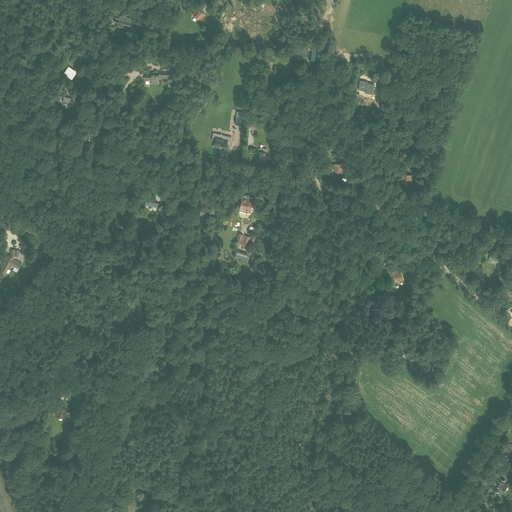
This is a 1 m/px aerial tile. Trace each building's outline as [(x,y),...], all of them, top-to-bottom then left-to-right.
[(114,22),(118,23),(117,26),(122,27),(123,24),(125,25),(125,24),(129,25),(131,19),(125,17),(126,13),(129,14),(131,9),(126,7),(123,17),(120,16),(119,19),(115,18),(114,22)] [(204,15),(198,9),(192,15),(199,21),(204,15)] [(136,24),(144,27),(146,22),(138,19),(136,24)] [(294,56),(306,58),(308,49),(304,48),(303,49),(303,50),(299,49),(299,48),(294,47),(293,51),(295,52),(294,56)] [(63,74),(70,79),(75,70),(68,66),(63,74)] [(151,80),(158,80),(158,74),(164,74),(164,77),(169,77),(169,72),(151,72),(151,76),(145,76),(145,80),(151,80)] [(376,80),(383,82),(385,74),(378,72),(376,80)] [(368,84),(360,82),(358,92),(366,93),(365,94),(369,95),(369,96),(373,96),(375,86),(368,85),(368,84)] [(75,100),(60,96),(59,100),(74,104),(75,100)] [(235,125),(244,125),(245,115),(238,114),(238,117),(236,117),(235,125)] [(247,126),(256,127),(257,121),(256,121),(257,120),(250,119),(249,120),(248,120),(247,126)] [(214,144),(225,147),(226,143),(229,144),(231,134),(225,133),(223,138),(216,136),(214,144)] [(294,150),(300,151),(301,148),(302,148),(303,144),(296,142),(294,150)] [(258,159),(264,160),(266,149),(260,147),(258,159)] [(335,171),(341,172),(341,168),(343,168),(343,165),(341,165),(341,164),(335,163),(335,171)] [(402,172),(401,177),(401,182),(406,183),(406,180),(409,181),(409,179),(411,180),(412,175),(402,172)] [(240,210),(251,212),(254,199),(243,197),(240,210)] [(159,211),(163,217),(169,213),(166,210),(162,204),(161,205),(158,205),(158,203),(146,200),(145,205),(158,207),(160,210),(159,211)] [(201,211),(208,214),(209,212),(211,213),(212,210),(203,206),(201,211)] [(241,247),(246,249),(250,237),(245,235),(238,233),(237,239),(236,239),(235,244),(241,246),(241,247)] [(251,242),(246,248),(251,251),(255,245),(251,242)] [(0,271),(0,275),(3,277),(5,274),(11,264),(15,266),(13,270),(17,272),(21,263),(13,259),(15,255),(19,256),(19,250),(15,249),(11,249),(11,254),(10,256),(9,255),(0,269),(0,270),(0,271)] [(234,257),(246,260),(248,253),(236,249),(234,257)] [(398,280),(398,281),(403,279),(400,271),(398,272),(397,270),(393,272),(396,281),(398,280)] [(409,359),(411,370),(415,369),(415,366),(418,365),(418,362),(414,363),(414,358),(409,359)] [(64,416),(70,418),(72,412),(64,409),(65,408),(58,406),(55,415),(63,418),(64,416)] [(492,488),(499,491),(500,489),(505,491),(508,485),(504,483),(505,480),(500,478),(499,480),(497,479),(492,488)] [(112,491),(118,497),(123,493),(117,487),(112,491)] [(135,497),(141,500),(145,493),(139,490),(135,497)]
